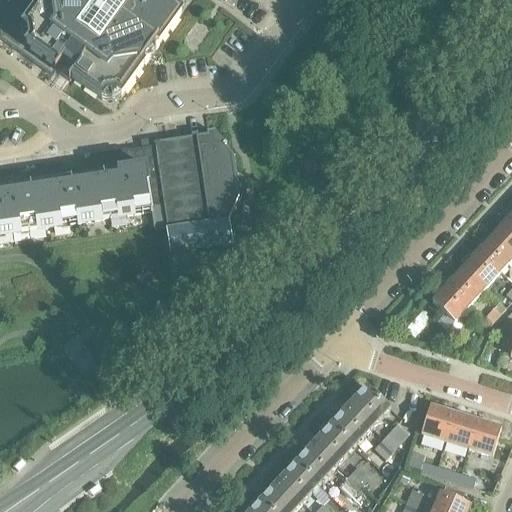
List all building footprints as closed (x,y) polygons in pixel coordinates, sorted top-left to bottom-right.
[(0,0),(0,40),(1,40),(52,76),(49,80),(63,90),(71,78),(102,100),(105,95),(116,93),(121,97),(181,14),(176,10),(174,0),(0,0)] [(155,149),(142,151),(152,215),(155,233),(166,231),(168,230),(172,258),(232,250),(228,223),(235,205),(239,194),(234,157),(214,133),(212,134),(209,134),(206,135),(206,138),(196,139),(196,138),(154,144),(155,149)] [(0,237),(152,215),(142,151),(125,153),(125,152),(120,153),(84,158),(84,159),(87,179),(78,180),(0,191),(0,237)] [(511,223),(508,220),(493,237),(511,255),(511,223)] [(511,255),(493,237),(478,253),(500,274),(511,260),(511,255)] [(478,253),(463,269),(484,290),(500,274),(478,253)] [(463,269),(447,286),(469,307),(484,290),(463,269)] [(447,286),(432,303),(454,323),(469,307),(447,286)] [(492,311),(484,320),(491,327),(500,318),(492,311)] [(481,338),(491,327),(484,320),(474,331),(481,338)] [(389,411),(365,389),(347,408),(371,431),(389,411)] [(347,408),(329,427),(353,450),(371,431),(347,408)] [(420,437),(444,444),(453,415),(429,408),(420,437)] [(476,423),(453,415),(444,444),(467,451),(476,423)] [(500,430),(476,423),(467,451),(491,459),(500,430)] [(409,437),(397,426),(385,439),(397,450),(409,437)] [(353,450),(329,427),(312,447),(336,469),(353,450)] [(385,463),(397,450),(385,439),(374,452),(385,463)] [(312,447),(295,465),(319,487),(336,469),(312,447)] [(420,475),(434,479),(437,469),(423,464),(420,475)] [(300,507),(319,487),(295,465),(276,484),(300,507)] [(358,469),(348,479),(360,490),(370,480),(358,469)] [(459,476),(437,469),(434,479),(456,486),(459,476)] [(473,491),(475,481),(459,476),(456,486),(473,491)] [(350,501),(360,490),(348,479),(338,490),(350,501)] [(266,511),(295,511),(300,507),(276,484),(258,504),(266,511)] [(444,489),(441,496),(459,504),(463,495),(444,489)] [(411,492),(405,506),(417,511),(423,497),(411,492)] [(439,495),(431,511),(466,511),(468,508),(459,504),(441,496),(439,495)]
